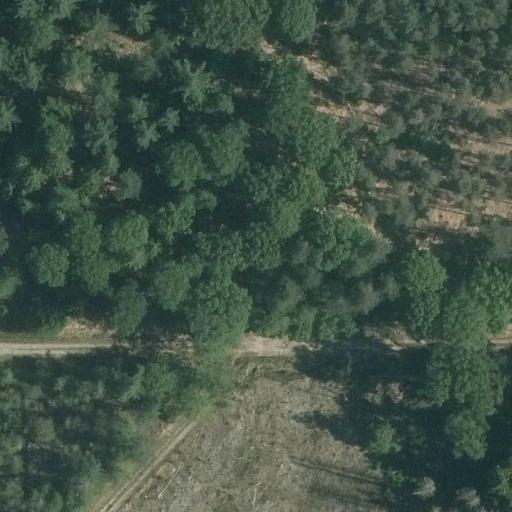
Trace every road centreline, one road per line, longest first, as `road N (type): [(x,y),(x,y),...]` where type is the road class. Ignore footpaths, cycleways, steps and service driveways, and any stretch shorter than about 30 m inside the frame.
road 1 (track): [(246,343),(511,344)]
road 2 (track): [(0,346),(246,343)]
road 3 (track): [(239,107),(246,343)]
road 4 (track): [(246,343),(241,372),(122,511)]
road 5 (track): [(239,107),(90,0)]
